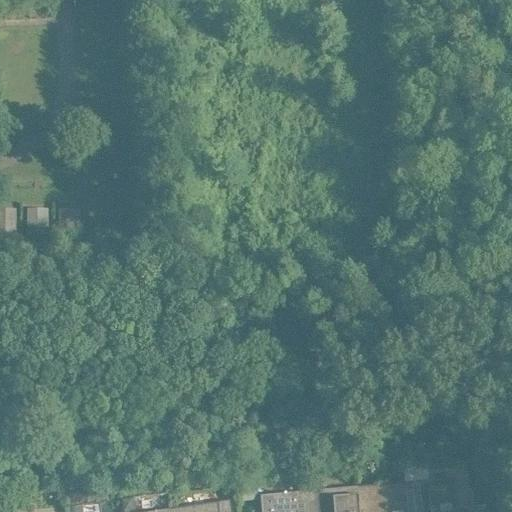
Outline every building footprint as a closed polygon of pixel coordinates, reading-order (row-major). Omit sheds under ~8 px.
[(469,511),(466,467),(454,468),(455,480),(457,511),(469,511)] [(457,511),(455,480),(406,485),(408,511),(457,511)] [(408,511),(406,485),(358,489),(360,511),(408,511)] [(259,488),(246,489),(247,501),(260,501),(259,488)] [(360,511),(358,489),(311,493),(312,511),(360,511)] [(490,490),(473,491),(474,508),(491,507),(490,490)] [(312,511),(311,493),(262,498),(263,511),(312,511)] [(136,501),(124,502),(125,511),(131,511),(132,511),(137,511),(136,501)] [(233,511),(232,503),(172,511),(233,511)]
